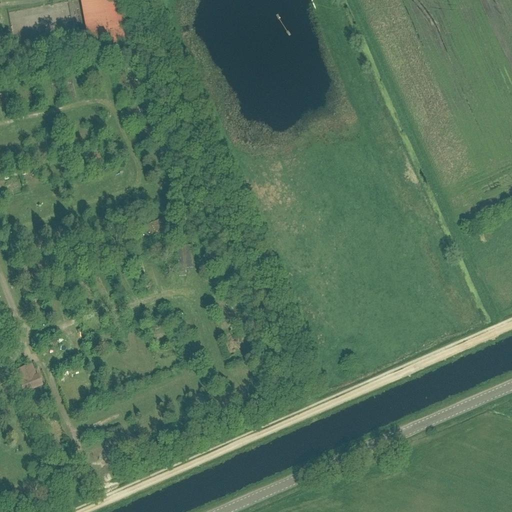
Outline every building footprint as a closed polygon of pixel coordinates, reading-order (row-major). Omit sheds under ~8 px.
[(81,0),(91,52),(134,44),(131,23),(127,24),(123,5),(120,6),(118,0),(81,0)] [(101,70),(94,72),(100,93),(107,91),(101,70)] [(121,72),(126,91),(131,90),(127,71),(121,72)] [(65,79),(70,101),(78,99),(73,78),(65,79)] [(31,105),(37,104),(34,86),(28,87),(31,105)] [(154,119),(147,99),(135,104),(143,124),(154,119)] [(139,132),(141,139),(154,134),(152,127),(139,132)] [(152,156),(154,163),(167,158),(164,151),(152,156)] [(0,183),(2,190),(23,183),(20,176),(0,182),(0,183)] [(161,191),(178,183),(175,177),(158,185),(161,191)] [(137,220),(144,217),(135,198),(128,201),(137,220)] [(112,231),(119,229),(112,208),(105,211),(112,231)] [(173,233),(167,219),(137,232),(143,246),(173,233)] [(150,284),(156,283),(151,261),(145,263),(150,284)] [(27,270),(28,276),(39,273),(38,267),(27,270)] [(123,272),(118,275),(127,295),(132,292),(123,272)] [(108,277),(102,281),(110,294),(117,290),(108,277)] [(218,309),(230,306),(227,295),(215,299),(218,309)] [(31,305),(33,310),(48,305),(47,300),(31,305)] [(232,316),(220,318),(223,329),(235,326),(232,316)] [(126,352),(132,351),(129,333),(124,334),(126,352)] [(104,343),(118,341),(117,334),(103,337),(104,343)] [(64,340),(51,347),(53,352),(67,345),(64,340)] [(185,346),(190,361),(195,359),(191,344),(185,346)] [(156,356),(158,362),(179,357),(178,350),(156,356)] [(32,366),(15,372),(19,383),(18,383),(22,395),(42,388),(38,375),(36,376),(32,366)] [(233,378),(255,376),(254,368),(232,371),(233,378)] [(114,371),(111,378),(132,386),(134,379),(114,371)] [(72,399),(77,397),(71,377),(66,378),(72,399)] [(46,427),(54,446),(62,443),(54,424),(46,427)]
